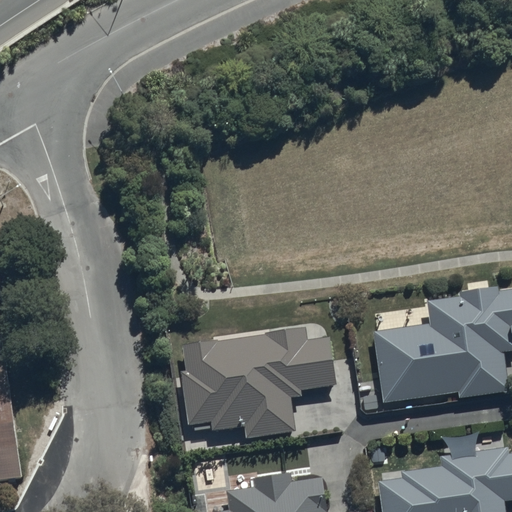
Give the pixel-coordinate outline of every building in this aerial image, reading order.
[(432,321),(375,328),(384,397),(461,388),(462,395),(511,389),(505,348),(511,347),(511,285),(501,287),(501,282),(461,287),(461,291),(429,295),(432,321)] [(0,469),(20,467),(0,299),(0,469)] [(309,324),(185,339),(188,369),(183,369),(188,421),(214,419),(214,427),(246,423),(247,433),(297,429),(294,393),(303,392),(302,385),(338,382),(333,332),(310,334),(309,324)] [(403,476),(381,478),(385,511),(510,511),(508,495),(511,494),(511,449),(511,450),(511,445),(478,448),(476,431),(449,434),(450,451),(442,452),(443,463),(402,467),(403,476)] [(257,484),(227,488),(230,508),(206,511),(373,511),(372,506),(329,511),(324,473),(293,477),(292,470),(256,475),(257,484)]
